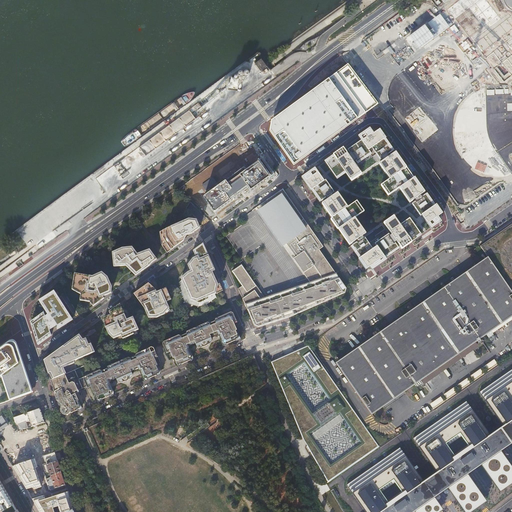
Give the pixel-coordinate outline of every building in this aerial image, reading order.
[(269,131),(293,165),(378,103),(349,63),(292,105),(271,121),(269,131)] [(447,219),(377,123),(301,178),(363,268),(373,270),(447,219)] [(207,190),(205,192),(202,188),(196,194),(208,208),(214,203),(210,198),(212,195),(207,190)] [(243,264),(234,270),(244,285),(240,288),(256,325),(260,326),(292,317),(347,292),(348,288),(321,249),(325,246),(309,223),(305,226),(290,205),(294,202),(284,188),(265,202),(267,205),(263,207),(288,242),(292,240),(309,264),(308,265),(310,269),(312,267),(319,276),(321,283),(317,284),(316,282),(300,288),(300,290),(295,291),(295,290),(276,296),(277,301),(271,303),(266,297),(258,285),(257,285),(243,264)] [(294,202),(290,205),(305,226),(309,223),(294,202)] [(311,281),(266,297),(271,303),(277,301),(276,296),(295,290),(295,291),(300,290),(300,288),(316,282),(317,284),(321,283),(319,276),(312,267),(310,269),(308,265),(309,264),(292,240),(288,242),(263,207),(262,208),(287,243),(297,256),(295,258),(311,281)] [(166,242),(169,249),(183,239),(186,237),(187,235),(184,235),(186,233),(188,232),(200,226),(197,220),(191,219),(164,231),(166,242)] [(511,224),(482,246),(490,257),(337,364),(372,414),(511,316),(511,224)] [(205,244),(197,249),(200,257),(197,258),(192,265),(194,271),(186,281),(192,296),(202,301),(207,298),(207,296),(222,289),(205,244)] [(128,263),(138,272),(150,263),(150,262),(156,257),(151,249),(138,255),(133,247),(124,248),(116,252),(117,264),(128,263)] [(95,303),(103,297),(102,294),(111,290),(111,285),(108,279),(103,273),(94,277),(78,274),(75,289),(83,292),(82,298),(92,299),(95,303)] [(150,283),(138,292),(147,305),(151,314),(158,315),(161,313),(169,307),(165,300),(171,298),(167,289),(157,293),(156,290),(150,283)] [(55,290),(41,299),(49,312),(32,324),(38,343),(51,334),(49,330),(57,325),(59,328),(73,319),(55,290)] [(124,313),(120,305),(112,310),(114,314),(107,317),(107,322),(111,332),(115,335),(123,332),(125,335),(133,332),(132,330),(137,327),(130,310),(124,313)] [(220,309),(211,313),(214,319),(223,315),(220,309)] [(214,319),(211,313),(206,315),(209,321),(189,330),(188,333),(182,336),(180,334),(165,340),(164,343),(166,349),(167,351),(170,350),(171,352),(174,358),(175,358),(179,365),(181,363),(182,364),(192,360),(191,359),(193,358),(189,349),(191,348),(190,346),(189,344),(193,343),(196,341),(197,343),(198,346),(203,344),(204,347),(205,347),(208,345),(210,344),(209,342),(214,340),(212,337),(211,334),(215,333),(219,331),(220,333),(220,335),(222,335),(226,344),(228,343),(228,344),(238,340),(238,339),(241,338),(237,331),(239,330),(236,323),(235,321),(238,319),(238,317),(235,311),(233,311),(223,315),(214,319)] [(50,379),(64,374),(60,366),(93,352),(87,337),(83,339),(79,334),(72,339),(44,359),(44,362),(48,371),(50,379)] [(0,403),(31,392),(24,373),(26,372),(17,344),(16,343),(15,342),(14,341),(13,341),(12,340),(11,340),(9,341),(8,341),(0,347),(0,403)] [(61,409),(61,410),(61,411),(61,412),(62,413),(63,414),(64,414),(65,415),(66,415),(68,414),(69,413),(70,412),(71,413),(72,412),(78,410),(78,409),(80,408),(77,401),(78,400),(75,394),(74,392),(78,390),(86,386),(89,385),(90,387),(93,393),(95,393),(98,400),(101,398),(101,399),(109,396),(110,396),(111,395),(110,394),(112,393),(108,383),(110,383),(109,381),(108,379),(112,378),(115,376),(116,378),(118,382),(122,380),(123,382),(126,381),(128,380),(129,379),(128,377),(133,375),(132,372),(131,369),(134,368),(138,366),(139,368),(139,370),(141,369),(145,379),(147,378),(148,379),(150,378),(157,375),(156,374),(160,373),(157,366),(158,365),(155,359),(154,357),(158,355),(157,353),(154,347),(152,346),(137,353),(136,355),(131,358),(129,356),(109,365),(108,368),(103,370),(100,369),(81,378),(76,368),(64,374),(50,379),(60,408),(61,409)] [(309,445),(307,447),(328,483),(379,447),(308,346),(271,362),(303,440),(305,439),(309,445)] [(484,367),(487,372),(498,365),(494,360),(484,367)] [(511,369),(480,392),(504,426),(490,435),(466,401),(413,438),(436,473),(423,482),(400,448),(346,485),(365,511),(410,511),(413,510),(414,511),(440,511),(443,510),(433,496),(446,487),(463,511),(471,511),(487,501),(467,473),(480,464),(499,492),(511,483),(511,466),(500,450),(511,441),(511,369)] [(470,376),(474,381),(484,374),(481,369),(470,376)] [(457,386),(460,391),(471,384),(467,378),(457,386)] [(444,395),(447,400),(458,393),(454,388),(444,395)] [(430,405),(433,410),(444,402),(441,397),(430,405)] [(32,426),(44,422),(40,408),(13,418),(15,423),(18,422),(19,424),(18,424),(19,427),(17,428),(18,431),(23,429),(28,428),(29,427),(28,424),(27,425),(25,420),(28,419),(29,421),(30,421),(31,425),(30,426),(30,427),(32,426)] [(207,421),(185,437),(188,442),(211,426),(207,421)] [(53,448),(51,442),(38,444),(39,451),(53,448)] [(42,466),(46,477),(50,476),(51,478),(50,478),(51,479),(55,488),(65,485),(63,478),(59,468),(57,461),(42,466)] [(0,509),(12,502),(0,481),(0,509)] [(17,511),(17,510),(12,502),(0,509),(0,511),(17,511)]
